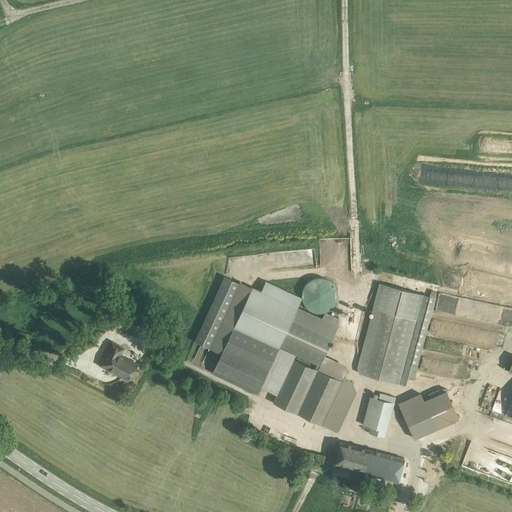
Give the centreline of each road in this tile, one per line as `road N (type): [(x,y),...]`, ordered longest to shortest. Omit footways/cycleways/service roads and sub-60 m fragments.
road 1 (track): [(418,456),(354,432),(367,392),(344,358),(358,276),(343,0)]
road 2 (tertiary): [(105,511),(0,440)]
